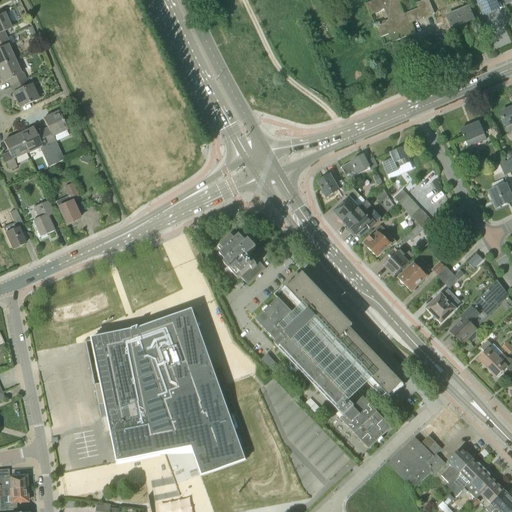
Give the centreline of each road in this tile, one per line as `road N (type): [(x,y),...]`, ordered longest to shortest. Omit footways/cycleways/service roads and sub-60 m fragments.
road 1 (residential): [(432,408),(295,258),(240,311)]
road 2 (secondary): [(167,0),(249,160)]
road 3 (secondary): [(6,287),(165,210)]
road 4 (track): [(347,138),(322,104),(287,80),(243,0)]
road 5 (secondary): [(267,154),(186,0)]
road 6 (secondary): [(260,181),(344,284),(374,300)]
road 7 (residential): [(38,447),(6,287)]
road 8 (secondary): [(374,300),(309,225),(277,173)]
road 9 (residential): [(432,408),(331,511)]
road 10 (residential): [(487,233),(418,107)]
